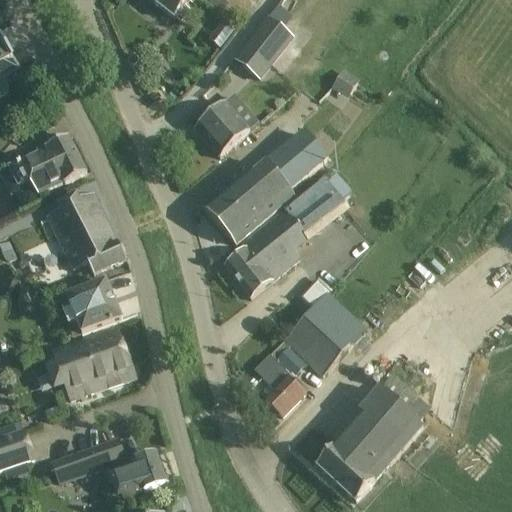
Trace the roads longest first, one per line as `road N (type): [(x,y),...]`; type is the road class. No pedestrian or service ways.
road 1 (residential): [(281,511),(233,437),(197,276),(130,104),(78,0)]
road 2 (unclassified): [(200,511),(129,229),(18,0)]
road 3 (unknown): [(146,146),(262,0)]
